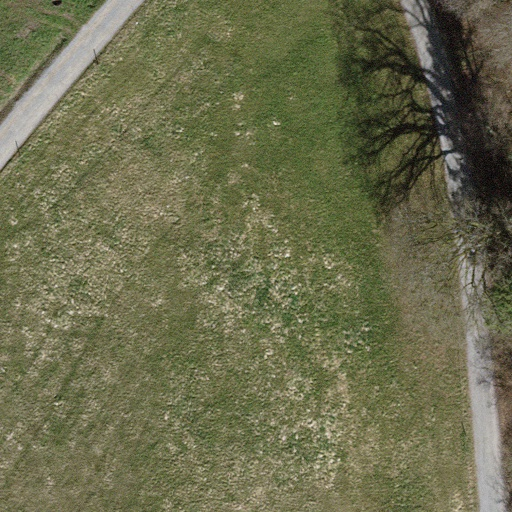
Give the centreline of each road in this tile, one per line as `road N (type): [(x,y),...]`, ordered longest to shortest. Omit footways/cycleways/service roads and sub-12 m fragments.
road 1 (track): [(395,0),(457,148),(489,171),(501,511)]
road 2 (track): [(0,157),(134,0)]
